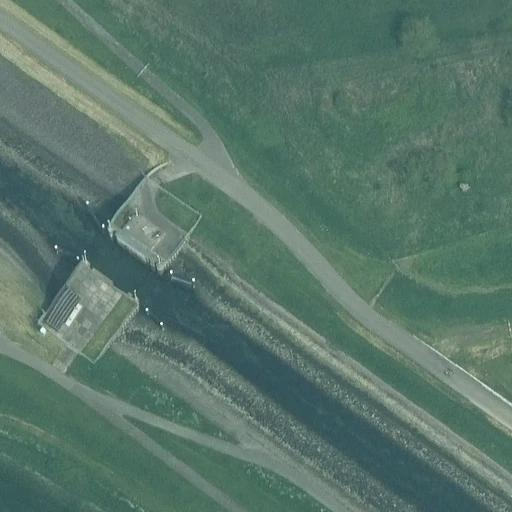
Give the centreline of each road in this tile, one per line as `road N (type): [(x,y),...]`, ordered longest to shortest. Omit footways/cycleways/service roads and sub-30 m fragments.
road 1 (unclassified): [(511,420),(353,309),(293,240),(221,178),(0,19)]
road 2 (track): [(221,178),(204,127),(61,0)]
road 3 (track): [(237,511),(81,392)]
road 4 (track): [(167,511),(62,445),(0,421)]
